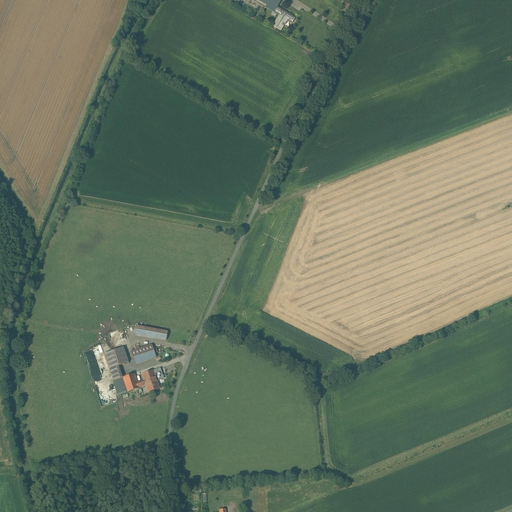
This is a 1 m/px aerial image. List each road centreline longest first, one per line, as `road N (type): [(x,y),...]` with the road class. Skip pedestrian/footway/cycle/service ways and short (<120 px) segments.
road 1 (unclassified): [(176,511),(170,420),(186,359),(285,137),(361,0)]
road 2 (track): [(254,207),(511,113)]
